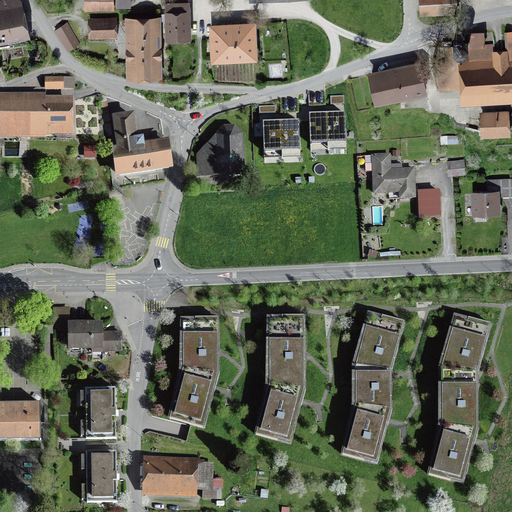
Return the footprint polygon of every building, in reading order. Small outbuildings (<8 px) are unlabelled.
[(0,37),(25,33),(17,0),(15,0),(0,2),(0,37)] [(162,16),(162,20),(167,20),(168,36),(187,35),(186,25),(187,25),(186,2),(186,0),(166,0),(167,16),(162,16)] [(454,10),(453,0),(422,0),(423,12),(454,10)] [(114,21),(92,22),(92,33),(92,38),(114,38),(114,21)] [(155,21),(128,21),(128,24),(131,24),(132,45),(132,73),(137,73),(156,73),(155,21)] [(80,44),(67,23),(63,26),(55,31),(69,51),(80,44)] [(231,25),(212,26),(213,58),(255,56),(253,24),(231,25)] [(511,94),(511,31),(505,32),(506,50),(495,50),(494,43),(483,44),(482,33),(470,33),(471,54),(461,54),(459,54),(457,54),(456,53),(454,52),(453,50),(453,47),(446,47),(447,63),(437,64),(439,99),(511,94)] [(372,74),(378,99),(425,89),(423,79),(427,79),(424,64),(419,65),(419,64),(372,74)] [(70,78),(45,78),(45,88),(70,88),(70,78)] [(69,103),(0,103),(0,135),(33,135),(33,130),(69,130),(69,103)] [(481,131),(511,130),(511,106),(481,107),(481,131)] [(345,113),(327,114),(328,144),(346,143),(345,113)] [(310,144),(328,144),(327,114),(309,114),(310,144)] [(132,116),(115,119),(119,150),(116,151),(119,175),(169,168),(165,143),(147,146),(144,147),(143,139),(136,140),(132,116)] [(299,121),(281,122),(282,152),(300,151),(299,121)] [(264,152),(282,152),(281,122),(263,122),(264,152)] [(198,157),(199,176),(203,175),(233,174),(234,175),(235,175),(242,175),(241,135),(234,128),(225,128),(198,157)] [(98,156),(97,143),(87,143),(87,156),(98,156)] [(390,155),(372,156),(374,193),(389,192),(389,199),(400,199),(415,198),(414,169),(402,170),(402,166),(390,166),(390,155)] [(464,159),(447,160),(448,174),(465,173),(464,159)] [(487,192),(474,192),(475,213),(476,213),(476,220),(486,220),(486,212),(498,212),(497,195),(511,194),(511,178),(487,179),(487,192)] [(440,188),(418,189),(419,217),(441,216),(440,188)] [(69,310),(54,310),(54,326),(69,326),(69,348),(101,348),(101,351),(121,351),(121,339),(102,339),(102,325),(92,325),(69,325),(69,310)] [(358,383),(358,405),(388,409),(390,410),(390,386),(388,386),(388,372),(390,372),(392,364),(390,363),(397,336),(399,337),(403,322),(382,316),(381,320),(371,318),(367,332),(365,331),(360,352),(362,352),(358,367),(356,366),(356,383),(358,383)] [(269,378),(269,385),(301,390),(301,373),(304,373),(304,350),(301,350),(301,333),(304,333),(304,317),(282,317),(282,321),(272,321),(272,340),(269,340),(269,362),(272,362),(272,378),(269,378)] [(183,362),(183,369),(215,374),(215,359),(217,359),(217,347),(215,347),(215,334),(217,334),(217,318),(195,318),(195,323),(185,323),(185,337),(183,337),(183,349),(185,349),(185,362),(183,362)] [(444,410),(444,426),(474,429),(476,430),(476,413),(474,413),(474,400),(476,400),(476,389),(474,389),(474,374),(476,374),(478,366),(476,365),(483,338),(486,339),(490,324),(468,318),(467,322),(457,320),(454,334),(451,333),(446,354),(448,354),(444,369),(442,368),(442,385),(444,385),(444,399),(442,399),(442,410),(444,410)] [(210,392),(215,374),(183,369),(181,377),(183,377),(176,404),(174,404),(170,419),(203,428),(204,424),(202,423),(206,409),(208,409),(212,392),(210,392)] [(298,404),(301,390),(269,385),(267,393),(269,393),(262,420),(260,420),(256,435),(277,440),(278,436),(288,439),(292,425),(294,425),(300,405),(298,404)] [(115,389),(85,389),(86,439),(116,439),(116,414),(115,389)] [(0,440),(41,440),(40,403),(0,403),(0,440)] [(384,424),(388,409),(358,405),(356,405),(354,413),(356,413),(349,440),(346,439),(342,455),(364,460),(365,456),(375,458),(378,445),(380,445),(386,425),(384,424)] [(470,444),(474,429),(444,426),(442,425),(440,433),(442,433),(435,460),(433,460),(429,475),(450,480),(451,476),(461,479),(465,465),(467,465),(472,445),(470,444)] [(116,452),(86,453),(87,503),(117,502),(117,477),(116,452)] [(172,491),(173,464),(160,464),(147,463),(146,491),(172,491)] [(173,464),(172,491),(191,492),(191,488),(211,488),(212,466),(195,465),(177,464),(173,464)]
